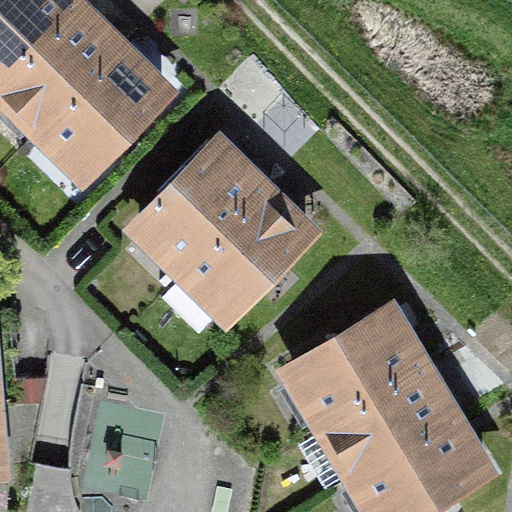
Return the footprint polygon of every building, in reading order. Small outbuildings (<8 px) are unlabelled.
[(0,0),(0,82),(76,5),(70,0),(0,0)] [(0,90),(39,128),(119,47),(76,5),(0,82),(0,90)] [(119,47),(39,128),(82,171),(162,89),(119,47)] [(183,269),(263,188),(219,145),(190,174),(183,167),(160,190),(167,197),(139,227),(183,269)] [(263,188),(183,269),(187,273),(165,296),(193,323),(204,323),(221,306),(226,312),(255,282),(262,289),(285,266),(278,259),(306,230),(263,188)] [(323,423),(421,364),(389,312),(291,371),(323,423)] [(421,364),(323,423),(354,474),(451,415),(421,364)] [(451,415),(354,474),(376,511),(407,511),(420,505),(423,511),(427,511),(453,496),(448,488),(483,467),(451,415)]
